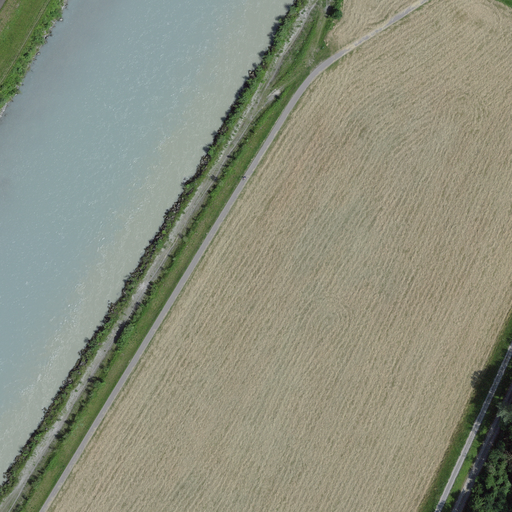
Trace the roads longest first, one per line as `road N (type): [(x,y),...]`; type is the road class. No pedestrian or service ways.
road 1 (track): [(44,511),(299,95),(335,57),(424,0)]
road 2 (track): [(335,57),(305,66),(254,114),(3,511)]
road 3 (track): [(511,351),(439,511)]
road 4 (track): [(460,511),(511,399)]
